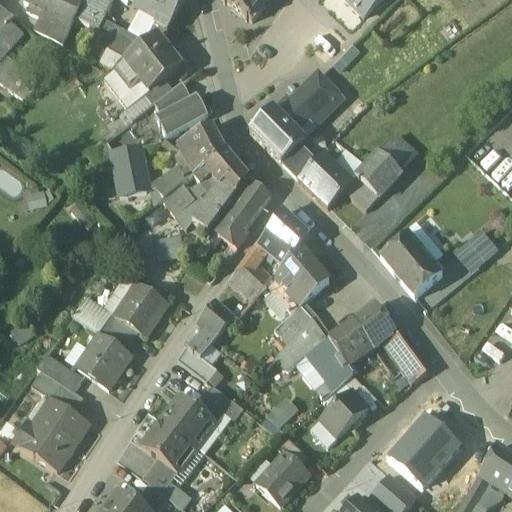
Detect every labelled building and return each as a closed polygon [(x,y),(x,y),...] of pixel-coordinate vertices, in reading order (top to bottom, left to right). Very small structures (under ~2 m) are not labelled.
[(79,9),(59,0),(26,0),(26,1),(32,3),(29,9),(43,16),(34,35),(62,48),(68,36),(69,36),(70,31),(73,23),(79,9)] [(113,6),(100,0),(82,0),(81,3),(79,9),(73,23),(98,35),(104,24),(113,6)] [(139,0),(117,0),(135,10),(135,9),(139,0)] [(186,0),(139,0),(135,9),(158,21),(154,30),(167,36),(186,0)] [(272,0),(221,0),(220,1),(224,4),(223,6),(224,7),(226,6),(246,22),(245,23),(246,25),(248,23),(252,26),(265,10),(266,11),(268,9),(266,8),(272,0)] [(340,0),(364,22),(385,0),(340,0)] [(14,23),(0,12),(0,26),(6,31),(7,32),(10,28),(14,23)] [(98,35),(73,23),(70,31),(69,36),(90,46),(100,36),(98,35)] [(104,24),(98,35),(100,36),(90,46),(116,61),(129,38),(104,24)] [(6,31),(0,38),(0,64),(3,60),(22,38),(10,28),(7,32),(6,31)] [(167,36),(154,30),(145,46),(148,48),(157,41),(159,43),(167,36)] [(129,38),(116,61),(125,65),(148,48),(145,46),(129,38)] [(125,65),(119,70),(134,89),(140,85),(148,94),(149,96),(164,84),(181,71),(159,43),(157,41),(148,48),(125,65)] [(42,90),(3,60),(0,64),(0,87),(22,105),(42,90)] [(134,89),(119,70),(113,74),(114,76),(104,84),(127,114),(144,101),(142,99),(148,94),(140,85),(134,89)] [(320,82),(293,106),(309,124),(310,124),(310,126),(310,127),(316,134),(343,107),(320,82)] [(164,84),(149,96),(148,94),(142,99),(144,101),(152,111),(154,109),(172,95),(164,84)] [(172,95),(154,109),(160,121),(191,104),(182,87),(172,95)] [(293,106),(287,100),(272,114),(298,139),(310,127),(310,126),(310,124),(309,124),(293,106)] [(160,121),(155,123),(167,145),(208,122),(197,101),(191,104),(160,121)] [(298,139),(272,114),(249,137),(281,169),(299,151),(304,145),(298,139)] [(316,134),(310,127),(298,139),(304,145),(316,134)] [(383,129),(352,162),(364,175),(379,158),(390,169),(407,151),(383,129)] [(212,132),(179,149),(191,172),(195,180),(204,173),(226,157),(213,132),(212,132)] [(316,168),(299,151),(281,169),(299,186),(316,168)] [(138,154),(119,158),(128,200),(146,196),(138,154)] [(226,157),(204,173),(210,180),(220,192),(237,199),(249,183),(226,157)] [(128,200),(119,158),(114,159),(116,173),(114,173),(120,202),(128,200)] [(364,175),(356,184),(378,204),(401,179),(390,169),(379,158),(364,175)] [(352,188),(324,160),(316,168),(299,186),(327,214),(344,197),(353,189),(352,188)] [(191,172),(181,177),(187,186),(193,181),(195,180),(191,172)] [(195,180),(193,181),(200,189),(210,180),(204,173),(195,180)] [(180,175),(156,191),(163,204),(182,189),(187,186),(181,177),(180,175)] [(220,192),(210,180),(200,189),(208,198),(210,196),(214,200),(220,192)] [(237,199),(222,218),(245,235),(271,201),(249,183),(237,199)] [(378,204),(356,184),(352,188),(353,189),(344,197),(365,217),(378,204)] [(163,204),(162,204),(175,221),(195,206),(182,189),(163,204)] [(214,200),(192,227),(209,238),(211,235),(222,218),(237,199),(220,192),(214,200)] [(245,235),(222,218),(211,235),(237,254),(249,238),(245,235)] [(283,218),(258,251),(265,257),(264,258),(283,273),(294,260),(300,253),(308,242),(283,218)] [(471,279),(499,257),(482,236),(455,259),(471,279)] [(407,241),(380,263),(414,303),(441,281),(407,241)] [(180,243),(156,247),(159,265),(183,261),(180,243)] [(258,251),(257,250),(248,262),(256,269),(264,258),(265,257),(258,251)] [(283,273),(273,284),(299,314),(300,314),(301,313),(329,287),(300,253),(294,260),(283,273)] [(272,285),(256,269),(248,262),(240,273),(263,295),(272,285)] [(262,296),(239,274),(215,307),(224,315),(233,305),(240,297),(244,301),(248,304),(252,307),(262,296)] [(112,321),(115,322),(137,289),(128,283),(105,316),(86,303),(73,323),(99,340),(112,321)] [(137,289),(115,322),(139,339),(146,343),(168,310),(137,289)] [(240,297),(233,305),(237,309),(244,301),(240,297)] [(215,306),(197,330),(183,351),(186,354),(200,365),(201,364),(235,324),(224,315),(215,307),(215,306)] [(376,310),(354,327),(372,354),(384,346),(396,337),(376,310)] [(299,314),(274,337),(288,351),(313,325),(301,313),(300,314),(299,314)] [(126,360),(139,339),(115,322),(112,321),(99,340),(126,360)] [(354,327),(328,345),(346,371),(372,354),(354,327)] [(426,379),(396,337),(384,346),(414,388),(426,379)] [(99,340),(76,375),(109,397),(132,364),(126,360),(99,340)] [(346,371),(328,345),(304,363),(331,399),(344,388),(353,380),(346,371)] [(216,376),(201,364),(200,365),(186,354),(177,366),(206,389),(216,376)] [(84,386),(46,361),(37,375),(54,387),(74,400),(84,386)] [(365,395),(353,380),(344,388),(352,397),(357,402),(365,395)] [(74,400),(54,387),(44,402),(58,411),(59,410),(74,420),(83,406),(74,400)] [(214,393),(205,405),(223,419),(230,424),(235,428),(244,417),(214,393)] [(352,397),(319,427),(336,444),(368,414),(357,402),(352,397)] [(197,414),(181,401),(161,427),(192,451),(212,425),(197,414)] [(271,437),(297,412),(287,402),(261,426),(271,437)] [(223,419),(205,405),(197,414),(212,425),(216,428),(223,419)] [(74,420),(59,410),(58,411),(40,438),(26,428),(12,449),(57,479),(90,431),(74,420)] [(433,417),(390,465),(422,494),(459,452),(439,434),(445,427),(433,417)] [(216,428),(212,425),(192,451),(203,460),(230,424),(223,419),(216,428)] [(192,451),(161,427),(141,452),(158,466),(172,476),(192,451)] [(308,463),(285,442),(274,452),(283,460),(284,459),(301,475),(308,463)] [(511,462),(496,453),(480,482),(490,488),(505,498),(511,502),(511,462)] [(283,460),(256,490),(280,511),(308,481),(301,475),(284,459),(283,460)] [(158,466),(143,486),(149,491),(162,500),(172,487),(177,480),(172,476),(158,466)] [(409,511),(416,505),(389,481),(370,503),(371,504),(379,511),(409,511)] [(490,488),(480,482),(461,511),(475,511),(477,509),(490,488)] [(185,511),(193,502),(172,487),(162,500),(169,506),(177,511),(185,511)] [(505,498),(490,488),(477,509),(482,511),(490,511),(499,507),(505,498)] [(162,500),(149,491),(136,507),(141,511),(164,511),(169,506),(162,500)] [(141,511),(136,507),(120,495),(106,511),(141,511)] [(367,511),(365,510),(357,503),(349,511),(367,511)]
